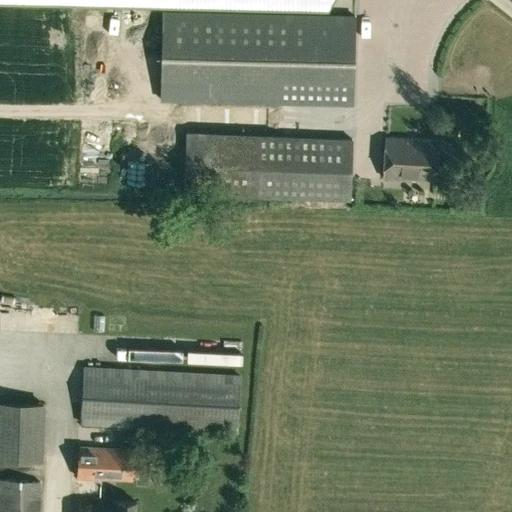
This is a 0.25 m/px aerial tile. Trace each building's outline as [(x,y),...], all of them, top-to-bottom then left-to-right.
[(355,15),(161,10),(160,98),(353,102),(355,15)] [(350,139),(186,132),(183,194),(348,200),(350,139)] [(435,180),(437,140),(385,137),(382,178),(435,180)] [(457,192),(456,207),(479,209),(480,193),(457,192)] [(0,314),(44,316),(44,292),(0,290),(0,314)] [(83,365),(79,424),(237,433),(241,374),(83,365)] [(49,395),(0,394),(0,454),(49,455),(49,395)] [(76,477),(138,480),(150,481),(151,460),(139,459),(139,449),(78,446),(76,477)] [(0,482),(0,511),(38,511),(39,484),(0,482)] [(78,498),(77,511),(136,511),(137,500),(78,498)]
